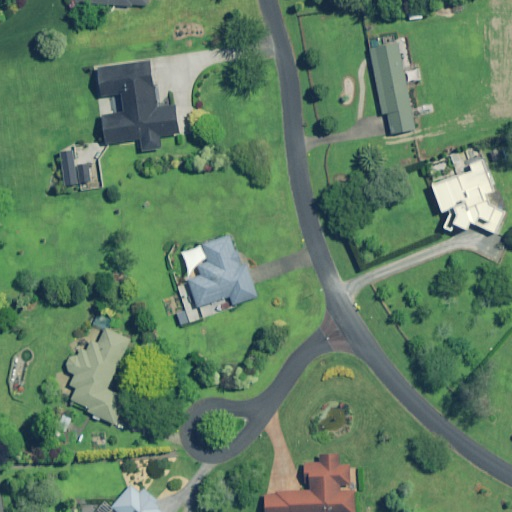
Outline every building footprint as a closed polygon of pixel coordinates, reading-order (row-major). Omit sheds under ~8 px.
[(75,0),(76,7),(150,10),(150,0),(75,0)] [(415,133),(398,47),(371,52),(383,117),(388,116),(392,137),(415,133)] [(156,112),(150,64),(98,71),(102,99),(122,96),(125,116),(103,119),(107,147),(142,143),(143,154),(162,152),(160,140),(179,138),(176,110),(156,112)] [(449,216),(451,221),(454,220),(456,219),(459,227),(455,235),(467,241),(471,233),(475,235),(478,230),(495,238),(503,220),(492,215),(490,209),(488,205),(486,199),(494,196),(482,165),(470,170),(473,177),(433,193),(443,218),(449,216)] [(89,167),(78,169),(80,187),(91,186),(89,167)] [(188,284),(197,311),(230,300),(233,308),(257,300),(247,269),(239,271),(229,240),(202,248),(208,265),(197,269),(201,280),(188,284)] [(491,266),(477,260),(473,269),(487,275),(491,266)] [(77,392),(71,403),(90,412),(88,415),(115,428),(127,403),(107,393),(131,344),(107,332),(99,348),(91,344),(87,354),(83,352),(71,376),(75,378),(71,389),(77,392)] [(265,500),(265,511),(355,511),(355,495),(340,495),(340,489),(350,489),(349,469),(339,469),(339,459),(319,460),(319,467),(305,467),(306,486),(311,486),(311,494),(276,496),(276,499),(265,500)] [(140,498),(131,490),(112,511),(113,511),(157,511),(160,509),(143,495),(140,498)]
